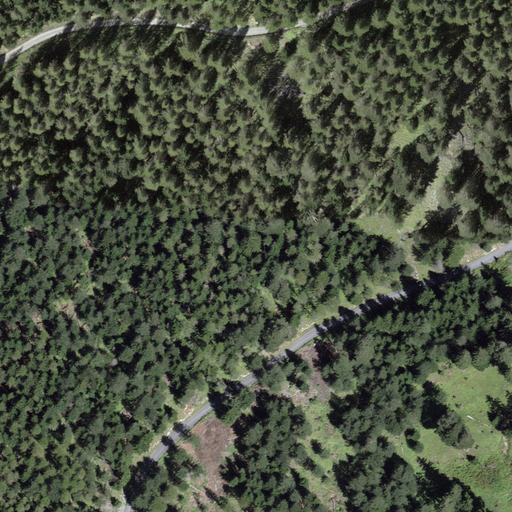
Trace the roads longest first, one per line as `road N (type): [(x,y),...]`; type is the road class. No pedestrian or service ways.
road 1 (track): [(511,243),(318,327),(210,402),(141,470),(126,511)]
road 2 (track): [(0,58),(68,25),(120,17),(249,29),(355,0)]
